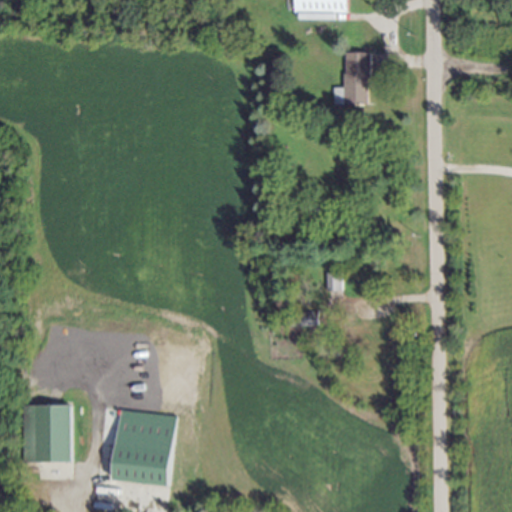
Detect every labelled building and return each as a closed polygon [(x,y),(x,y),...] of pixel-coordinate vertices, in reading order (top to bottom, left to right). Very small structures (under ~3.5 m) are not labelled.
[(348,0),(348,14),(292,13),(292,0),(348,0)] [(371,54),(370,103),(334,102),(334,89),(345,90),(346,53),(371,54)] [(325,290),(325,274),(341,274),(341,290),(325,290)] [(382,331),(382,328),(353,329),(352,310),(377,309),(377,303),(393,302),(394,330),(382,331)] [(288,327),(287,311),(319,311),(319,326),(288,327)] [(22,456),(22,401),(70,402),(69,456),(22,456)] [(178,415),(121,410),(114,480),(171,486),(178,415)]
